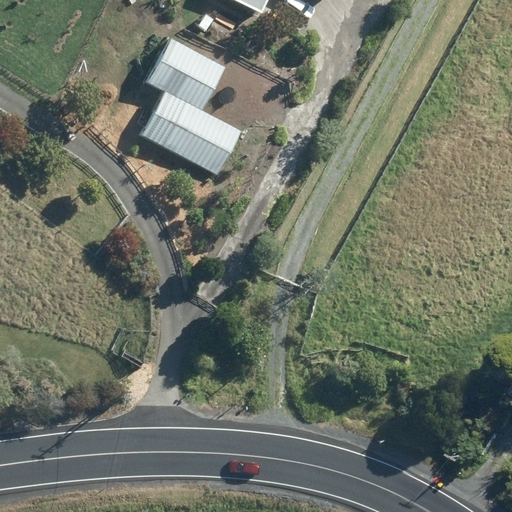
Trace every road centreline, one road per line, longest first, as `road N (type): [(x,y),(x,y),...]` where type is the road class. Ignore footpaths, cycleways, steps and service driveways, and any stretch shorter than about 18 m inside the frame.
road 1 (secondary): [(0,467),(148,444),(271,448),(366,478),(431,511)]
road 2 (unknown): [(148,444),(172,303),(145,213),(43,119),(0,96)]
